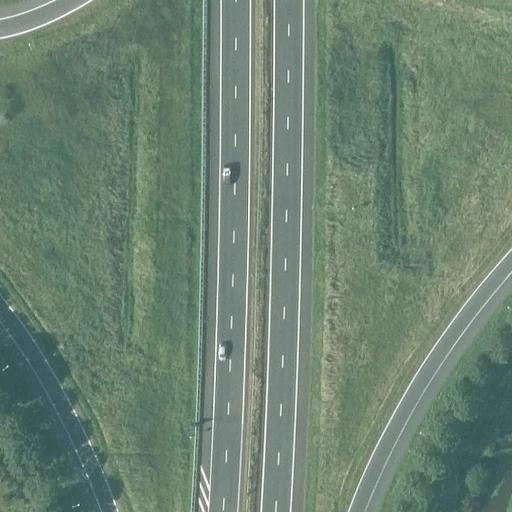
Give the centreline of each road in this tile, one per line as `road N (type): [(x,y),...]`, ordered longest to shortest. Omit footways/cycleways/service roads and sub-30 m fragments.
road 1 (motorway): [(274,511),(287,0)]
road 2 (motorway): [(232,0),(222,511)]
road 3 (motorway): [(358,511),(431,367),(511,262)]
road 4 (motorway): [(0,310),(47,379),(107,511)]
